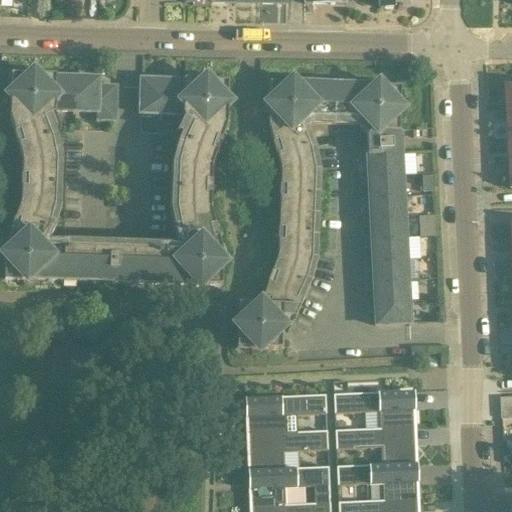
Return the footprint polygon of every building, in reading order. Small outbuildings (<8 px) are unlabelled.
[(302,0),(302,5),(342,6),(342,1),(378,2),(378,11),(406,12),(406,0),(302,0)] [(53,113),(54,113),(55,79),(55,77),(10,75),(9,118),(8,118),(8,120),(9,120),(21,162),(20,162),(21,164),(20,205),(19,205),(19,207),(5,247),(4,247),(4,249),(4,250),(3,281),(103,285),(112,285),(122,285),(221,289),(222,257),(222,255),(210,213),(210,211),(209,211),(211,170),(211,168),(226,128),(227,126),(226,125),(228,83),(183,81),(183,84),(181,117),(182,117),(182,120),(175,136),(179,138),(176,144),(171,166),(169,212),(173,235),(178,247),(113,245),(49,243),(54,231),(60,209),(62,163),(57,140),(55,134),(59,132),(53,116),(53,113)] [(54,113),(76,114),(77,80),(55,79),(54,113)] [(97,81),(77,80),(76,114),(96,114),(96,121),(113,122),(114,89),(97,89),(97,81)] [(139,116),(160,116),(161,83),(140,82),(139,116)] [(160,116),(181,117),(183,84),(161,83),(160,116)] [(365,136),(366,152),(366,156),(400,154),(399,133),(399,131),(400,88),(269,84),(267,127),(267,129),(268,129),(280,170),(279,171),(279,173),(280,173),(278,214),(278,216),(277,257),(276,259),(277,259),(262,299),(261,299),(261,302),(270,302),(270,307),(250,307),(237,306),(236,351),(281,353),(281,349),(281,343),(282,320),(292,321),(293,322),(311,283),(317,261),(320,172),(316,149),(308,129),(308,127),(310,126),(356,127),(365,136)] [(401,177),(400,154),(366,156),(366,152),(358,153),(359,165),(367,165),(367,173),(367,179),(401,177)] [(368,186),(368,195),(369,200),(402,198),(401,177),(367,179),(367,173),(360,174),(360,187),(368,186)] [(369,207),(369,216),(370,221),(403,219),(402,198),(369,200),(368,195),(361,195),(361,208),(369,207)] [(370,229),(371,237),(371,242),(404,240),(403,219),(370,221),(369,216),(362,216),(363,229),(370,229)] [(433,218),(418,219),(420,239),(434,238),(433,218)] [(371,250),(372,258),(372,263),(406,261),(404,240),(371,242),(371,237),(363,237),(364,250),(371,250)] [(372,271),(373,279),(373,284),(407,283),(406,261),(372,263),(372,258),(364,258),(365,271),(372,271)] [(374,292),(374,300),(374,306),(408,304),(407,283),(373,284),(373,279),(365,280),(366,292),(374,292)] [(409,326),(408,304),(374,306),(374,300),(366,301),(367,314),(375,313),(375,328),(409,326)] [(408,394),(332,397),(333,417),(378,415),(379,431),(379,432),(410,431),(414,431),(413,412),(409,412),(408,394)] [(324,397),(248,401),(249,419),(245,419),(246,438),(250,438),(281,436),(281,435),(280,419),(325,417),(324,397)] [(511,398),(500,399),(501,420),(511,419),(511,398)] [(380,451),(380,467),(380,468),(411,467),(415,467),(415,448),(410,448),(410,431),(379,432),(379,431),(334,433),(335,452),(380,451)] [(282,472),(282,471),(282,455),(327,453),(326,433),(281,435),(281,436),(250,438),(251,455),(246,455),(247,474),(251,474),(282,472)] [(412,484),(411,467),(380,468),(380,467),(335,469),(336,488),(381,486),(382,503),(382,504),(413,503),(417,503),(416,484),(412,484)] [(251,474),(252,491),(248,491),(249,510),(253,510),(284,508),(284,507),(283,491),(312,490),(313,501),(329,501),(327,469),(282,471),(282,472),(251,474)] [(413,511),(413,503),(382,504),(382,503),(337,505),(337,511),(413,511)]
